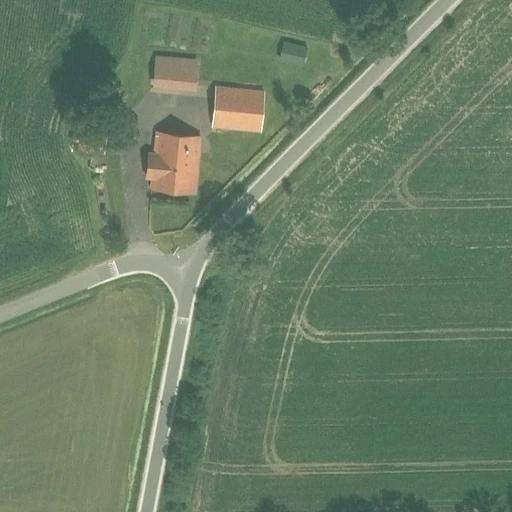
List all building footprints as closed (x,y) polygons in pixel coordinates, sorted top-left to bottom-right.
[(306,47),(283,42),(279,59),(302,65),(306,47)] [(154,82),(178,85),(180,61),(156,59),(154,82)] [(260,131),(264,92),(216,87),(212,126),(260,131)] [(104,154),(106,128),(74,124),(71,151),(104,154)] [(194,193),(200,137),(156,133),(154,154),(148,154),(146,177),(152,178),(151,189),(194,193)]
